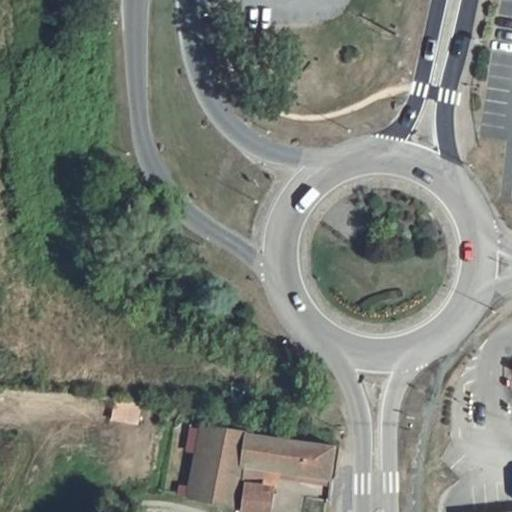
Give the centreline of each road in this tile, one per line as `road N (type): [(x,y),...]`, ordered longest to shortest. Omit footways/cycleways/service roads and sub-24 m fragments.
road 1 (tertiary): [(137,0),(140,115),(152,171),(186,214),(287,283)]
road 2 (tertiary): [(330,169),(284,157),(231,127),(202,80),(188,0)]
road 3 (primary): [(460,192),(446,120),(468,0)]
road 4 (primary): [(321,331),(359,402),(363,494),(375,511)]
road 5 (primary): [(439,0),(410,114),(395,136),(362,157)]
road 6 (primary): [(380,511),(390,492),(393,406),(421,345)]
road 7 (primary): [(330,169),(289,219),(287,283)]
